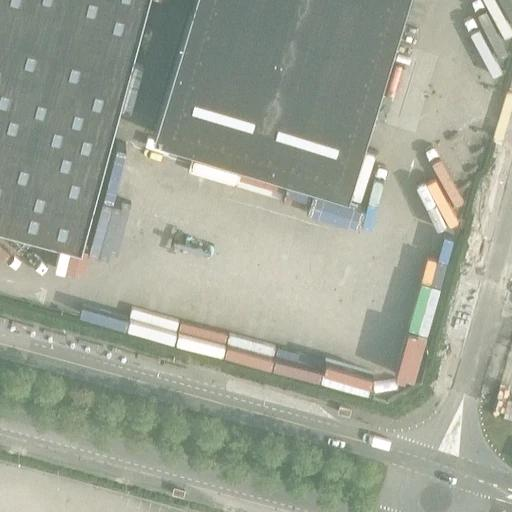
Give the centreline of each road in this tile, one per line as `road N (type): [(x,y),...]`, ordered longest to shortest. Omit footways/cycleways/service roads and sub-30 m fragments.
road 1 (secondary): [(447,471),(0,350)]
road 2 (secondary): [(0,415),(354,511)]
road 3 (unclassified): [(447,471),(511,222)]
